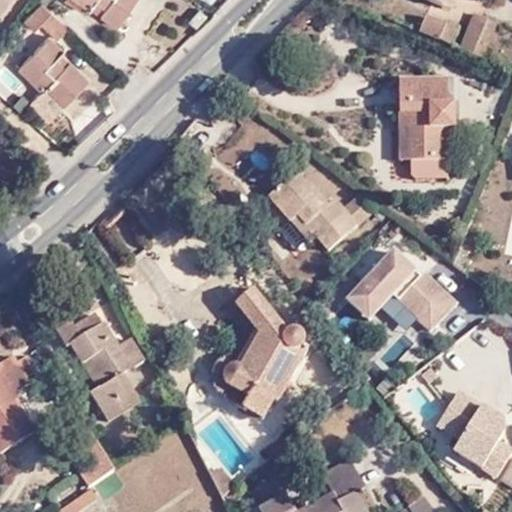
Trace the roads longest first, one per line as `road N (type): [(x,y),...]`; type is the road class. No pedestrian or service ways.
road 1 (secondary): [(0,277),(80,215),(294,0)]
road 2 (secondary): [(251,0),(0,238)]
